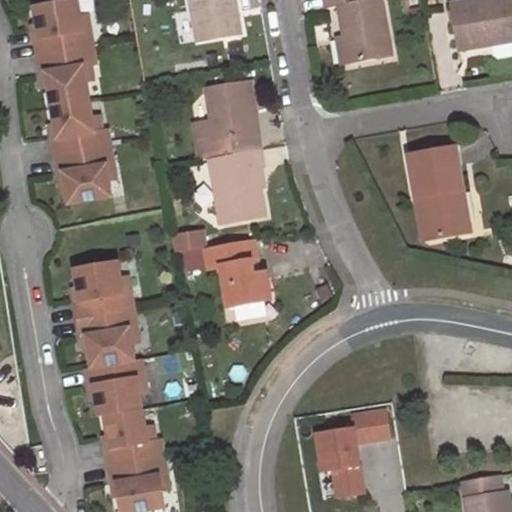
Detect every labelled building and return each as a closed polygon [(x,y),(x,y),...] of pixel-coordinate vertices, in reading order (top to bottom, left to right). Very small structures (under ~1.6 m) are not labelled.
[(63,205),(120,199),(112,126),(102,127),(87,0),(62,0),(33,3),(42,88),(50,87),(63,205)] [(192,0),(200,44),(244,36),(237,0),(192,0)] [(341,8),(350,62),(391,54),(381,0),(327,0),(330,10),(341,8)] [(511,0),(490,0),(454,6),(462,50),(495,45),(511,42),(511,0)] [(511,42),(495,45),(497,56),(502,59),(511,57),(511,42)] [(466,61),(495,57),(493,47),(465,51),(466,61)] [(250,83),(208,91),(219,158),(262,150),(250,83)] [(456,148),(409,157),(417,201),(429,199),(436,240),(470,236),(456,148)] [(211,159),(223,225),(267,217),(258,171),(266,169),(262,150),(219,158),(211,159)] [(425,242),(436,240),(429,199),(417,201),(425,242)] [(176,233),(176,250),(209,248),(208,231),(176,233)] [(224,267),(230,307),(271,300),(267,274),(254,276),(251,263),(259,262),(255,241),(186,253),(189,271),(210,268),(210,269),(224,267)] [(126,511),(167,511),(173,511),(164,437),(153,439),(130,259),(76,266),(95,418),(109,416),(112,438),(104,439),(110,484),(123,482),(126,511)] [(269,301),(235,310),(238,321),(272,313),(269,301)] [(334,474),(338,499),(372,494),(365,445),(396,441),(391,407),(352,413),(354,428),(319,433),(325,476),(334,474)] [(481,436),(470,437),(473,453),(483,452),(481,436)] [(464,483),(469,511),(511,511),(508,491),(503,492),(500,477),(464,483)]
